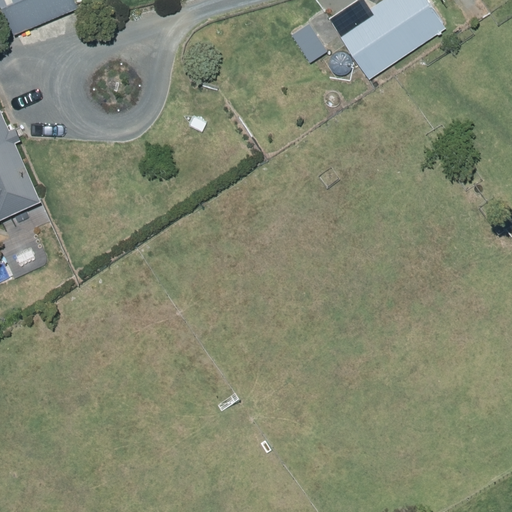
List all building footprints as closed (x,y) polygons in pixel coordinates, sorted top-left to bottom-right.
[(80,12),(75,0),(0,0),(15,38),(80,12)] [(431,0),(379,0),(339,27),(373,76),(447,24),(431,0)] [(309,20),(328,49),(345,37),(325,9),(309,20)] [(310,26),(294,36),(312,64),(328,54),(310,26)] [(0,214),(43,194),(18,138),(23,136),(17,121),(11,124),(0,98),(0,214)]
